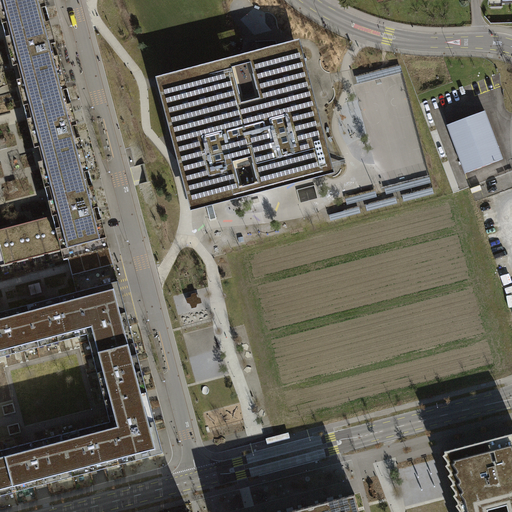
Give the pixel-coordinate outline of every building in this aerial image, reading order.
[(0,0),(0,265),(5,265),(61,250),(64,261),(111,249),(108,238),(107,234),(94,186),(73,105),(50,22),(44,0),(0,0)] [(511,0),(489,0),(490,11),(511,9),(511,0)] [(335,173),(300,40),(156,78),(191,211),(335,173)] [(503,159),(485,111),(447,125),(465,174),(503,159)] [(118,280),(75,291),(86,334),(92,354),(135,342),(128,318),(118,280)] [(75,291),(27,305),(39,347),(86,334),(75,291)] [(191,297),(187,298),(187,303),(191,304),(192,308),(197,307),(197,304),(202,304),(201,299),(198,298),(197,293),(192,294),(191,297)] [(0,357),(39,347),(27,305),(0,311),(0,357)] [(92,354),(105,401),(147,390),(135,342),(92,354)] [(149,395),(147,390),(105,401),(106,407),(110,422),(121,463),(164,452),(149,395)] [(110,422),(61,434),(72,476),(99,469),(121,463),(110,422)] [(511,511),(511,433),(444,451),(445,453),(443,455),(447,461),(448,463),(445,465),(450,471),(450,473),(448,475),(452,481),(453,483),(451,485),(455,490),(456,493),(453,495),(457,501),(458,503),(456,505),(460,510),(460,511),(511,511)] [(43,484),(72,476),(61,434),(3,450),(14,492),(43,484)] [(0,495),(14,492),(3,450),(0,450),(0,495)] [(321,511),(359,511),(355,494),(319,503),(321,511)] [(321,511),(319,503),(285,511),(321,511)]
